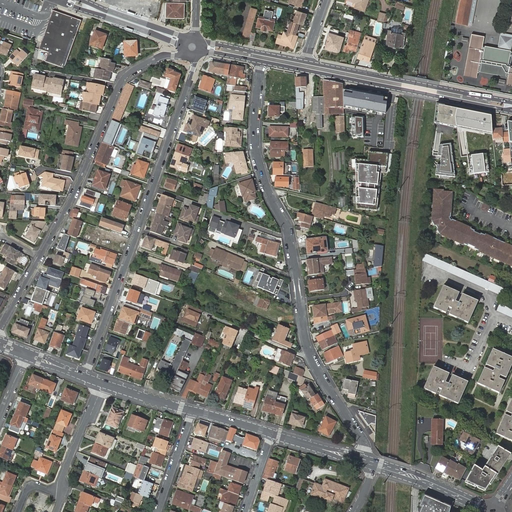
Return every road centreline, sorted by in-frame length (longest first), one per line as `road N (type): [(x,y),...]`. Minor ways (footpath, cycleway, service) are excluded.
road 1 (residential): [(261,57),(254,133),(260,172),(288,227),(309,353),(370,463)]
road 2 (residential): [(85,375),(194,62)]
road 3 (residential): [(192,45),(124,77),(40,256)]
road 4 (secondary): [(304,65),(511,106)]
road 5 (tertiary): [(492,511),(370,463)]
road 6 (secondary): [(69,0),(192,45)]
